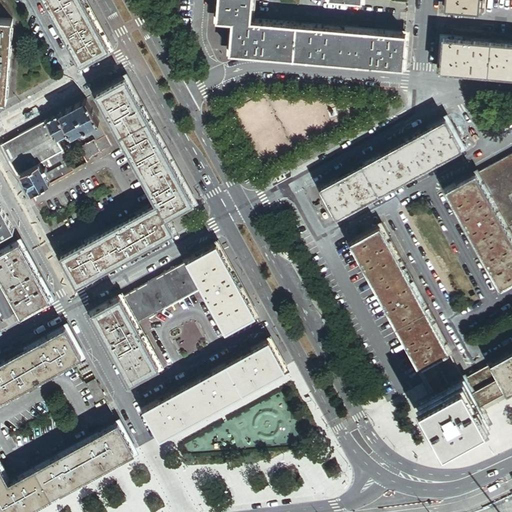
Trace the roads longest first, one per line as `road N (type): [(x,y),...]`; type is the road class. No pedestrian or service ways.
road 1 (primary): [(226,220),(344,438),(362,446)]
road 2 (primary): [(362,446),(360,418),(245,209)]
road 3 (residential): [(183,95),(248,67),(422,81)]
road 4 (residential): [(245,209),(456,84)]
road 5 (primary): [(135,54),(226,220)]
road 6 (residential): [(226,220),(74,303)]
road 7 (residential): [(74,303),(148,443)]
road 8 (residential): [(135,54),(0,127)]
road 9 (residential): [(0,170),(74,303)]
road 10 (primary): [(385,467),(445,483),(511,461)]
road 11 (primary): [(245,209),(183,95)]
